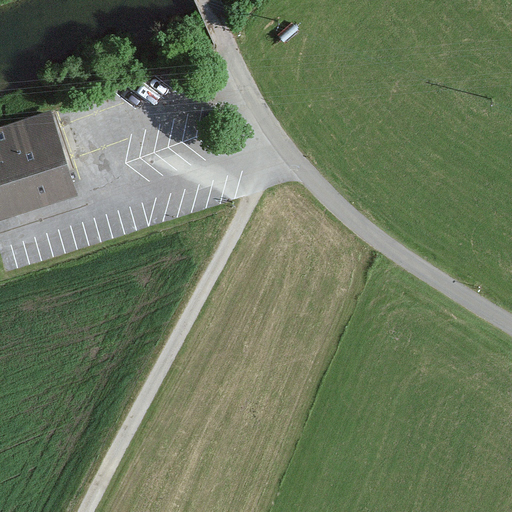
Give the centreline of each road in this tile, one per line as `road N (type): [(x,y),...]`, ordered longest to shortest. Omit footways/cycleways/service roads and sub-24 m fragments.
road 1 (track): [(86,511),(249,202),(291,155)]
road 2 (unclassified): [(291,155),(360,225),(511,325)]
road 3 (unclassified): [(291,155),(247,89),(208,0)]
